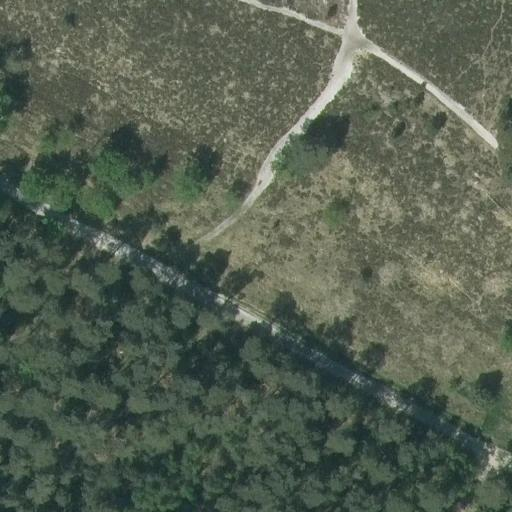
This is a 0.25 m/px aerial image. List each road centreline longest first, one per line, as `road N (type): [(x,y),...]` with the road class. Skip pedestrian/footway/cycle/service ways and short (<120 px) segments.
road 1 (track): [(156,267),(511,461)]
road 2 (track): [(347,39),(324,103),(291,134),(230,222),(156,267),(122,247)]
road 3 (track): [(347,39),(407,73),(511,154)]
road 4 (track): [(122,247),(0,187)]
